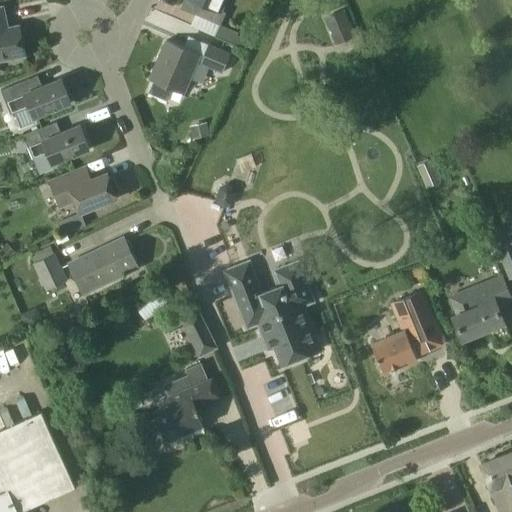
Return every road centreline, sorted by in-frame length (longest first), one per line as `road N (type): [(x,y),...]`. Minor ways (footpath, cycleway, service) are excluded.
road 1 (residential): [(289,510),(186,248)]
road 2 (tertiary): [(289,510),(511,424)]
road 3 (residential): [(170,218),(110,77),(141,0)]
